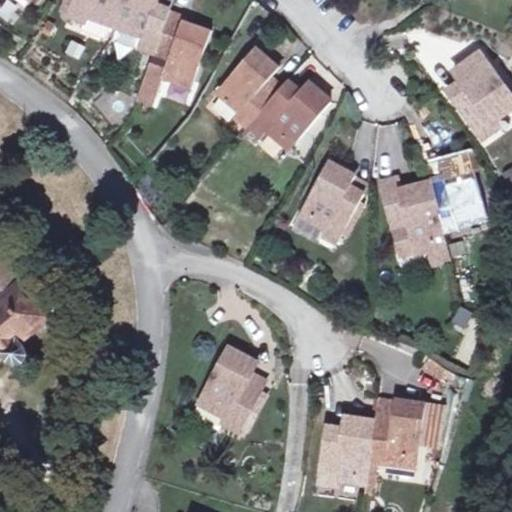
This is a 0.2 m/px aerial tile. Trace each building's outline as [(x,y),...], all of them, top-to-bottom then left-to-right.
[(15,0),(26,8),(32,1),(30,0),(15,0)] [(70,16),(75,0),(64,0),(60,13),(70,16)] [(116,26),(125,0),(75,0),(70,16),(86,22),(88,16),(116,26)] [(153,57),(169,10),(157,5),(158,0),(125,0),(116,26),(145,37),(140,52),(153,57)] [(0,8),(0,16),(11,23),(19,9),(5,1),(0,8)] [(192,91),(213,31),(185,21),(187,16),(169,10),(153,57),(140,93),(157,99),(164,81),(192,91)] [(113,34),(116,26),(88,16),(86,22),(82,30),(106,40),(108,32),(113,34)] [(248,127),(284,87),(274,77),(282,68),(258,47),(222,88),(230,95),(225,102),(239,114),(235,119),(246,129),(248,127)] [(494,122),(511,109),(511,95),(480,54),(456,73),(463,82),(450,92),(485,138),(498,128),(494,122)] [(289,153),(333,103),(309,82),(300,92),(289,82),(284,87),(248,127),(262,140),(268,134),(289,153)] [(225,102),(230,95),(222,88),(216,95),(225,102)] [(154,108),(157,99),(140,93),(137,102),(154,108)] [(259,143),(277,161),(285,153),(267,136),(259,143)] [(489,216),(472,155),(442,163),(446,175),(430,179),(431,183),(445,235),(462,230),(460,224),(489,216)] [(339,245),(366,195),(352,187),(358,177),(330,161),(300,217),(326,231),(323,237),(339,245)] [(511,168),(503,174),(511,190),(511,168)] [(366,195),(372,184),(358,177),(352,187),(366,195)] [(445,235),(431,183),(401,192),(397,179),(383,184),(402,257),(417,253),(418,256),(428,253),(431,265),(452,259),(445,235)] [(28,348),(24,343),(55,317),(0,253),(0,363),(7,357),(9,361),(12,363),(18,365),(23,364),(25,364),(26,362),(28,360),(29,356),(29,352),(28,348)] [(458,357),(472,361),(485,320),(460,312),(455,327),(466,331),(458,357)] [(239,432),(266,382),(252,374),(258,363),(231,349),(201,404),(227,418),(224,424),(239,432)] [(440,448),(445,407),(427,404),(427,403),(396,398),(396,401),(380,398),(376,422),(370,464),(386,467),(387,460),(406,463),(407,455),(419,456),(420,445),(440,448)] [(224,424),(227,418),(201,404),(195,414),(222,428),(224,424)] [(370,464),(376,422),(346,418),(345,430),(329,427),(321,484),(337,486),(338,480),(367,484),(370,464)]
